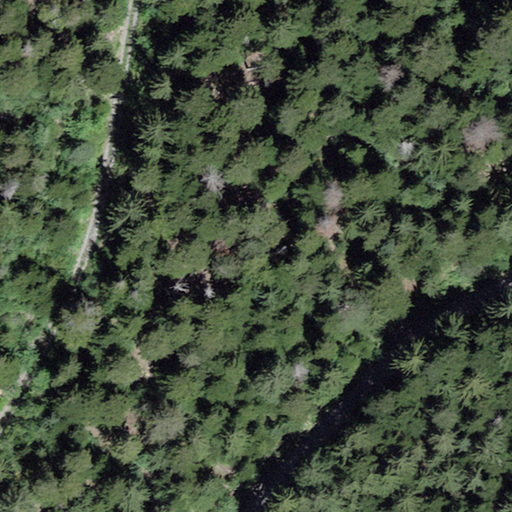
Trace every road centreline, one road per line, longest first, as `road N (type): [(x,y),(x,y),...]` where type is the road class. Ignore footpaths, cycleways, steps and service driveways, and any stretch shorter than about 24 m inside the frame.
road 1 (track): [(0,434),(62,304),(91,212),(123,0)]
road 2 (unclassified): [(511,284),(400,342),(257,511)]
